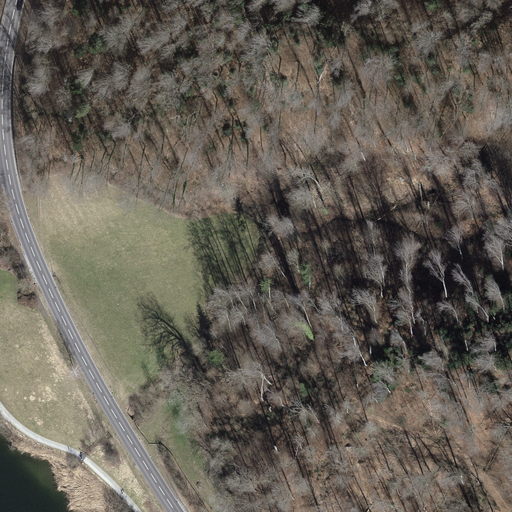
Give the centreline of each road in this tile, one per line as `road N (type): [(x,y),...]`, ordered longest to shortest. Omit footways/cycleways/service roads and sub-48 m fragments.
road 1 (secondary): [(17,0),(2,100),(23,225),(79,351),(175,511)]
road 2 (track): [(139,511),(85,458),(32,435),(0,405)]
road 3 (track): [(378,420),(467,461),(507,511)]
